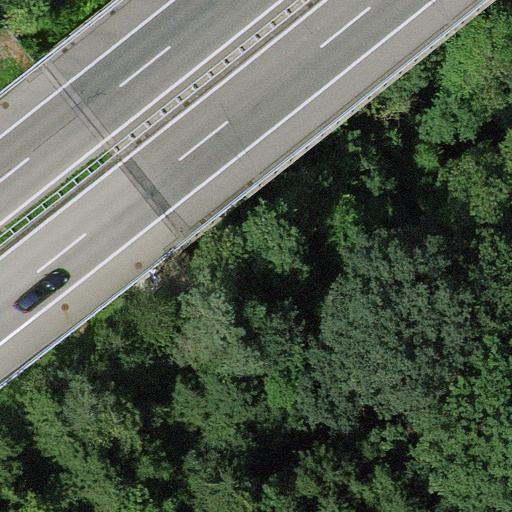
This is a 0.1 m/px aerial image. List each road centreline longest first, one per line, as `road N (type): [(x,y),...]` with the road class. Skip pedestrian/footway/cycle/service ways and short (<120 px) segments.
road 1 (motorway): [(0,305),(383,0)]
road 2 (motorway): [(232,0),(0,185)]
